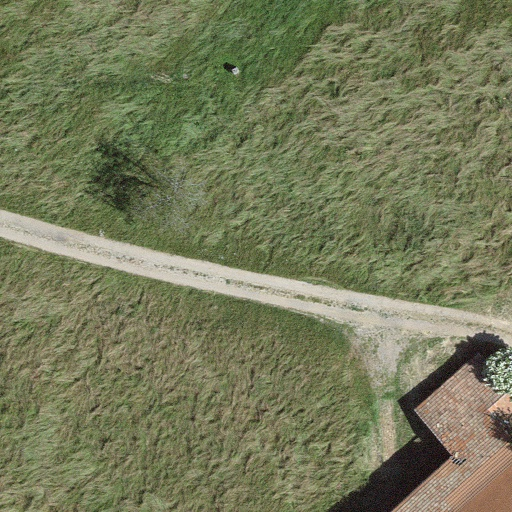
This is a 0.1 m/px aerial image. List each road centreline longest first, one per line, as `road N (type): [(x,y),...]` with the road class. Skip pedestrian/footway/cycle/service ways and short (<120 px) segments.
road 1 (track): [(344,303),(0,220)]
road 2 (track): [(344,303),(467,312),(511,332)]
